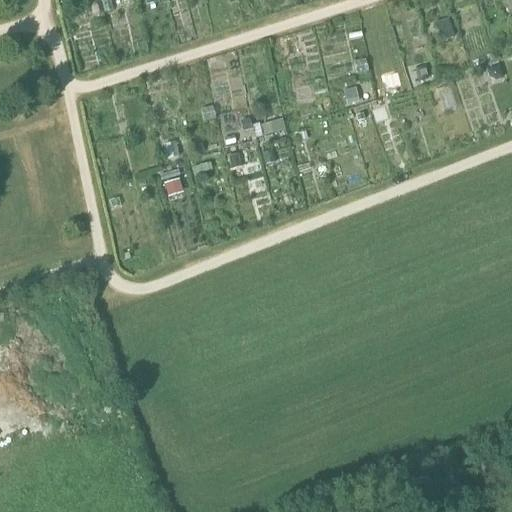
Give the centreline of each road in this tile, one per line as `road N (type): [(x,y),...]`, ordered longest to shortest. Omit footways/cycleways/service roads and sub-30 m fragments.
road 1 (track): [(0,294),(100,265),(61,94),(360,0)]
road 2 (track): [(100,265),(136,290),(511,146)]
